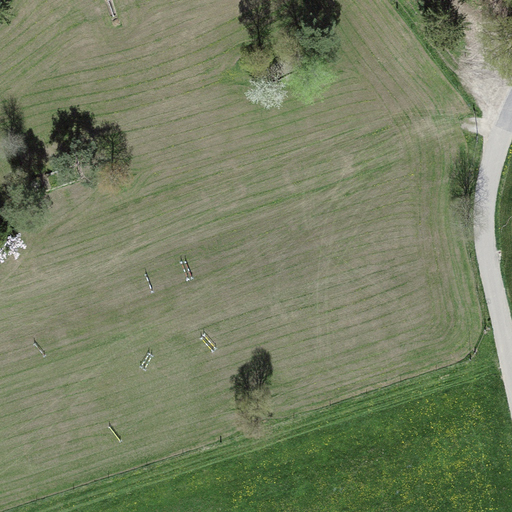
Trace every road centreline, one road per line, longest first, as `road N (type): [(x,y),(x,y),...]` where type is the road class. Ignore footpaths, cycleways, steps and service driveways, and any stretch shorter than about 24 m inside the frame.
road 1 (tertiary): [(511,112),(484,215),(511,367)]
road 2 (track): [(510,114),(453,62),(405,0)]
